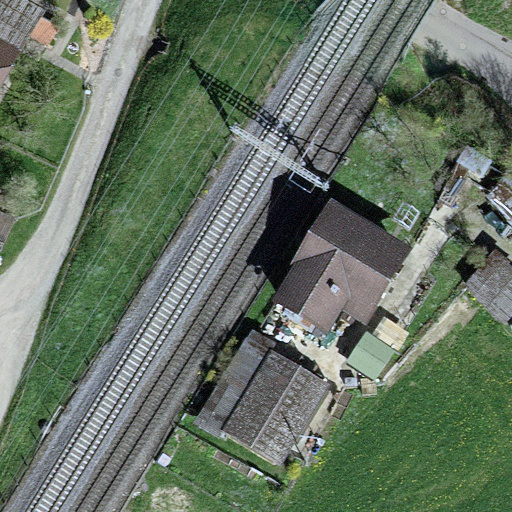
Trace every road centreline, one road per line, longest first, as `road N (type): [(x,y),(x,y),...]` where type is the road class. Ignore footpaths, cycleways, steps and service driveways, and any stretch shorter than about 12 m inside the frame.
road 1 (residential): [(145,0),(21,332)]
road 2 (unclassified): [(511,81),(372,0)]
